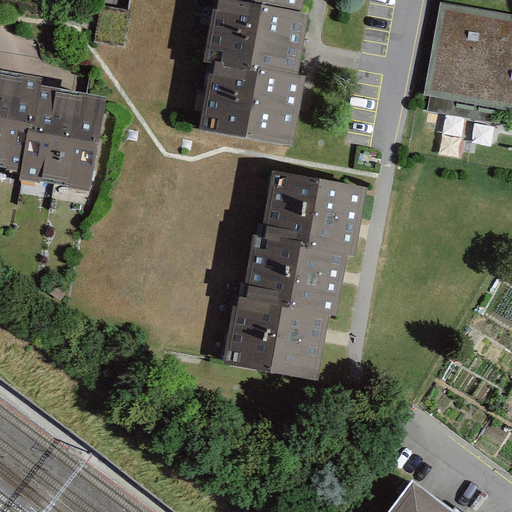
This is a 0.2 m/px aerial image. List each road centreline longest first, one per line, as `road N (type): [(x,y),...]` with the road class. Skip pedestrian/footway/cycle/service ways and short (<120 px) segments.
road 1 (residential): [(371,380),(511,490)]
road 2 (residential): [(412,0),(386,165)]
